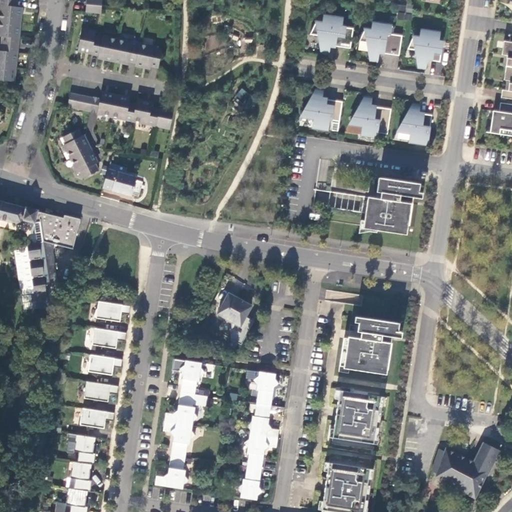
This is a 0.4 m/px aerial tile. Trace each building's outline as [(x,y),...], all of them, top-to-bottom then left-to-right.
[(0,0),(0,19),(20,22),(21,7),(16,6),(16,0),(0,0)] [(102,5),(86,4),(85,12),(101,13),(102,5)] [(324,24),(317,23),(312,34),(322,36),(321,43),(323,53),(330,54),(332,43),(336,44),(336,46),(351,48),(354,29),(343,27),(343,25),(344,18),(325,15),(324,24)] [(20,22),(0,19),(0,35),(2,36),(2,43),(18,45),(20,22)] [(365,30),(360,42),(371,43),(370,50),(369,51),(371,60),(379,61),(380,50),(385,51),(384,53),(399,55),(403,36),(391,34),(393,25),(374,22),(373,31),(365,30)] [(92,53),(95,38),(96,31),(82,29),(78,50),(92,53)] [(420,38),(413,37),(408,49),(418,50),(417,58),(418,67),(426,68),(428,57),(432,58),(432,60),(440,61),(443,42),(439,41),(440,32),(421,30),(420,38)] [(511,34),(510,34),(509,42),(504,41),(502,55),(508,56),(506,67),(511,67),(511,34)] [(101,39),(95,38),(92,53),(98,54),(98,57),(113,60),(118,39),(102,37),(101,39)] [(132,42),(118,39),(113,60),(128,63),(129,60),(135,62),(138,46),(132,45),(132,42)] [(18,45),(2,43),(1,50),(0,50),(0,80),(13,82),(18,45)] [(139,43),(138,46),(135,62),(135,65),(150,68),(151,65),(159,66),(162,51),(154,50),(155,47),(139,43)] [(511,67),(506,67),(504,80),(510,81),(509,91),(503,90),(502,98),(511,99),(511,67)] [(324,91),(317,89),(311,99),(312,100),(311,103),(309,103),(304,111),(302,115),(315,117),(314,127),(329,130),(330,125),(333,126),(333,130),(339,131),(343,101),(328,99),(327,102),(323,101),(324,91)] [(67,107),(90,111),(93,96),(70,92),(67,107)] [(111,116),(116,95),(101,92),(100,98),(97,113),(111,116)] [(132,120),(135,105),(129,104),(130,98),(116,95),(111,116),(132,120)] [(97,113),(100,98),(93,96),(90,111),(97,113)] [(373,98),(365,97),(359,107),(360,107),(360,110),(357,110),(351,122),(364,124),(362,134),(378,137),(378,132),(388,134),(391,109),(376,106),(376,109),(371,108),(373,98)] [(155,124),(158,110),(151,108),(152,102),(137,99),(135,105),(132,120),(155,125),(155,124)] [(511,104),(501,102),(499,112),(493,111),(490,133),(511,136),(511,104)] [(420,105),(413,104),(407,114),(408,114),(407,118),(405,117),(398,130),(411,132),(409,142),(428,145),(432,115),(424,114),(423,116),(419,115),(420,105)] [(172,111),(159,108),(158,110),(155,124),(169,127),(172,111)] [(71,141),(66,144),(64,145),(71,159),(90,149),(83,135),(80,136),(77,130),(67,135),(71,141)] [(90,149),(71,159),(77,172),(80,171),(84,169),(88,175),(98,171),(94,164),(96,163),(90,149)] [(83,178),(88,175),(84,169),(80,171),(83,178)] [(103,187),(131,196),(137,178),(117,172),(108,169),(103,187)] [(421,184),(382,178),(380,188),(383,189),(382,193),(384,193),(384,200),(371,198),(371,199),(369,213),(367,226),(367,229),(407,235),(411,203),(403,202),(404,196),(419,199),(421,184)] [(335,193),(365,198),(367,185),(336,181),(335,193)] [(38,211),(38,210),(7,202),(0,200),(0,218),(22,225),(23,220),(34,223),(38,211)] [(332,208),(331,221),(361,226),(363,212),(332,208)] [(63,218),(38,211),(34,223),(37,243),(27,244),(29,258),(31,258),(31,262),(30,262),(32,276),(33,275),(34,279),(33,280),(35,293),(47,292),(46,283),(49,282),(50,284),(58,283),(51,250),(54,244),(72,249),(80,219),(64,215),(63,218)] [(217,313),(240,325),(250,306),(228,293),(217,313)] [(131,307),(99,302),(97,319),(121,323),(122,314),(130,315),(131,307)] [(400,323),(402,316),(362,309),(361,316),(400,323)] [(390,323),(360,319),(358,330),(358,333),(362,334),(361,340),(349,338),(344,369),(384,375),(388,344),(381,343),(383,336),(398,338),(399,328),(398,328),(398,324),(390,323)] [(127,334),(95,329),(93,346),(117,349),(118,341),(126,342),(127,334)] [(123,361),(91,356),(89,373),(113,376),(114,367),(122,368),(123,361)] [(184,380),(182,393),(195,395),(197,387),(197,382),(199,383),(200,377),(205,374),(202,369),(202,364),(186,362),(186,366),(181,370),(184,375),(184,380)] [(275,380),(276,375),(260,373),(259,377),(255,381),(258,386),(257,391),(259,391),(257,404),(271,407),(274,388),(279,385),(275,380)] [(119,387),(87,382),(85,399),(109,403),(110,394),(118,395),(119,387)] [(367,395),(338,391),(332,438),(373,444),(380,397),(367,395)] [(167,414),(165,423),(193,427),(194,422),(198,419),(195,414),(196,408),(194,408),(194,405),(206,407),(208,397),(195,395),(182,393),(179,411),(174,415),(167,414)] [(39,399),(27,396),(22,418),(34,421),(39,399)] [(251,431),(251,436),(278,440),(279,431),(272,430),(269,425),(271,407),(257,404),(255,417),(253,417),(253,422),(248,426),(251,431)] [(115,414),(83,409),(81,426),(105,430),(106,421),(114,422),(115,414)] [(175,438),(172,456),(186,458),(187,450),(188,445),(190,446),(191,440),(196,437),(192,432),(193,427),(165,423),(164,432),(171,433),(175,438)] [(70,434),(68,451),(75,452),(76,443),(78,436),(75,436),(75,435),(70,434)] [(99,439),(75,435),(75,436),(78,436),(76,443),(75,452),(80,453),(78,463),(95,465),(96,455),(94,455),(95,445),(95,444),(96,439),(99,439)] [(278,440),(251,436),(250,440),(245,444),(249,449),(248,454),(250,454),(248,467),(262,470),(265,451),(270,448),(277,449),(278,440)] [(475,499),(499,452),(484,444),(474,462),(466,459),(446,450),(436,477),(475,499)] [(155,486),(183,490),(184,485),(189,482),(185,477),(186,471),(184,471),(185,467),(186,458),(172,456),(169,474),(165,478),(156,477),(155,486)] [(95,465),(78,463),(71,462),(74,463),(73,470),(72,470),(71,479),(76,480),(74,490),(91,492),(92,482),(90,481),(91,471),(92,466),(95,466),(95,465)] [(329,463),(322,510),(336,511),(362,511),(369,468),(329,463)] [(262,470),(248,467),(247,476),(246,480),(244,480),(243,485),(238,489),(242,494),(241,499),(257,501),(258,496),(263,493),(259,488),(260,482),(262,470)] [(91,492),(74,490),(67,488),(67,489),(70,489),(69,497),(68,497),(67,506),(72,506),(70,511),(87,511),(89,508),(86,508),(87,498),(88,492),(91,493),(91,492)]
